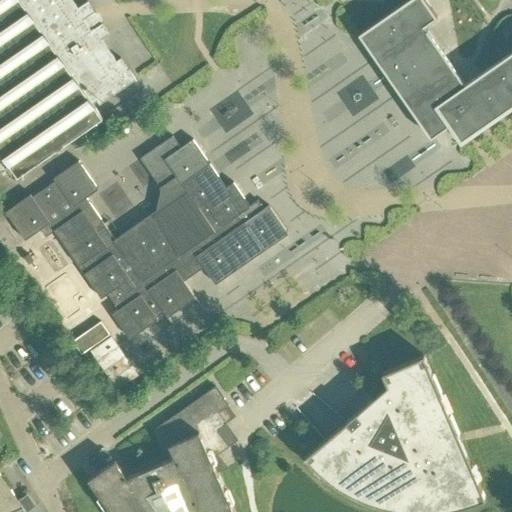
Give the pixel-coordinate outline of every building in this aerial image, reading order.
[(108,93),(112,90),(114,94),(136,79),(121,57),(117,60),(102,38),(110,33),(103,22),(98,24),(94,19),(95,11),(87,1),(78,7),(73,0),(0,0),(0,174),(7,169),(4,165),(8,162),(18,177),(103,117),(93,103),(97,100),(100,104),(110,97),(108,93)] [(511,105),(511,50),(465,83),(424,25),(437,16),(426,0),(406,0),(359,33),(432,138),(449,125),(460,141),(511,105)] [(147,133),(154,128),(144,115),(137,120),(147,133)] [(192,138),(180,147),(172,136),(140,158),(160,187),(159,187),(160,189),(160,188),(161,189),(157,211),(142,222),(116,240),(103,222),(86,197),(99,189),(79,160),(54,178),(56,181),(33,197),(31,194),(6,212),(26,240),(41,229),(46,237),(55,231),(102,298),(108,293),(119,309),(113,313),(130,338),(158,319),(156,315),(163,310),(168,317),(196,297),(184,281),(204,267),(216,284),(265,250),(289,233),(269,205),(264,208),(258,199),(250,205),(233,181),(226,186),(209,162),(192,138)] [(73,341),(82,354),(111,334),(101,321),(73,341)] [(139,378),(112,339),(91,353),(118,392),(139,378)] [(322,474),(332,482),(342,488),(353,494),(364,499),(376,504),(388,507),(400,509),(412,511),(425,511),(438,511),(450,509),(462,506),(475,503),(486,498),(424,354),(383,372),(388,385),(364,405),(358,399),(351,405),(357,412),(305,456),(313,465),(322,474)] [(89,479),(112,511),(234,511),(212,459),(229,447),(217,429),(227,423),(219,411),(229,404),(216,386),(154,430),(167,460),(128,476),(116,460),(89,479)] [(0,511),(17,511),(16,511),(23,508),(25,511),(27,511),(0,473),(0,511)]
